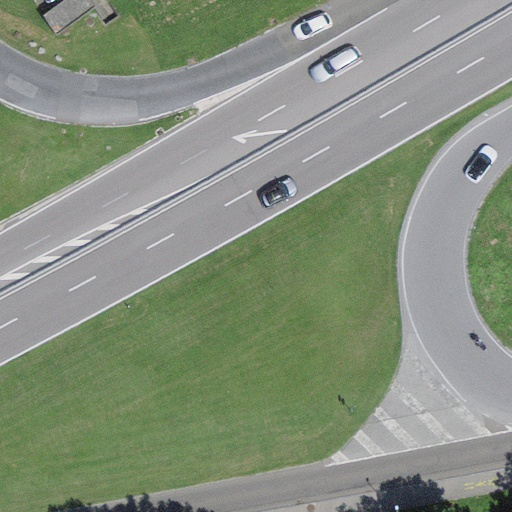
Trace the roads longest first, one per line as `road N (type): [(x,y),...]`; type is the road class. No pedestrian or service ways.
road 1 (primary): [(0,335),(511,48)]
road 2 (primary): [(469,0),(0,257)]
road 3 (unclassified): [(443,0),(203,94),(82,105),(0,80)]
road 4 (tertiary): [(170,511),(511,441)]
road 5 (tertiary): [(511,394),(483,377),(450,333),(435,273),(436,236),(457,183),(511,133)]
